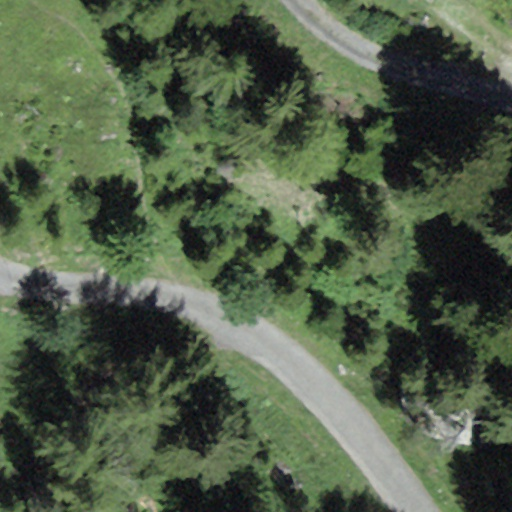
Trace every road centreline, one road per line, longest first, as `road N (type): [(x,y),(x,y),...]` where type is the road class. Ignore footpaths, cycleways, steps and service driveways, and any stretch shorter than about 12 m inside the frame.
road 1 (unclassified): [(416,511),(308,378),(227,315),(182,300),(0,275)]
road 2 (track): [(511,99),(405,78),(325,32),(294,0)]
